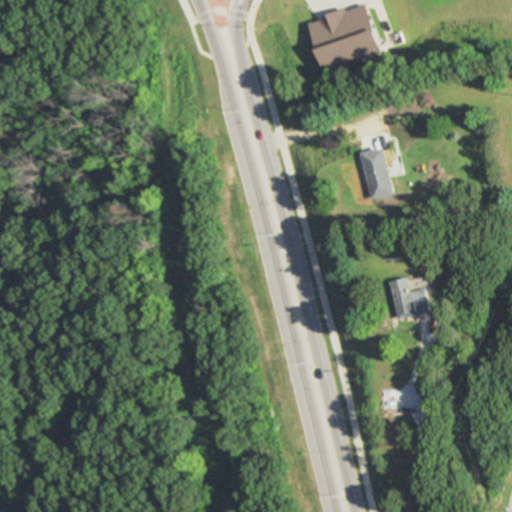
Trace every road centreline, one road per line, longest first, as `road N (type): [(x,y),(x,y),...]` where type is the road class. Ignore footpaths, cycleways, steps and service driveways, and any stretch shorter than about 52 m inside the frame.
road 1 (primary): [(351,511),(234,53)]
road 2 (primary): [(220,55),(332,511)]
